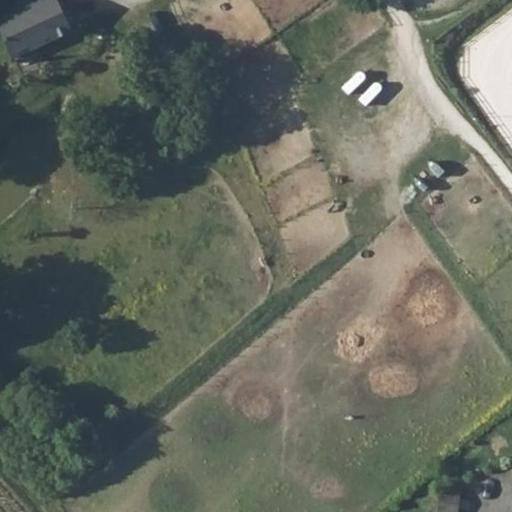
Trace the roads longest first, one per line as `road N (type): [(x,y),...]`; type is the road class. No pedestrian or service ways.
road 1 (track): [(53,499),(480,150),(511,188)]
road 2 (track): [(480,150),(381,0)]
